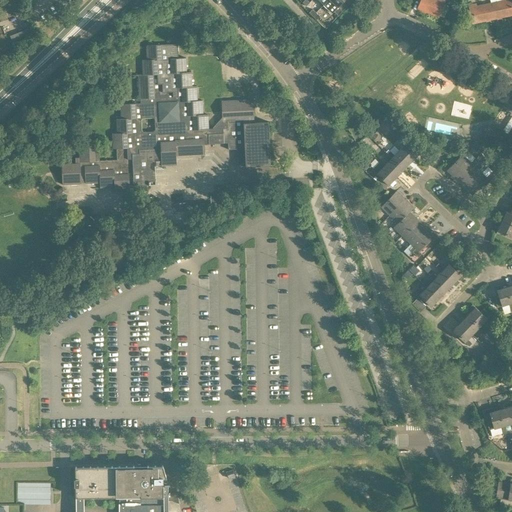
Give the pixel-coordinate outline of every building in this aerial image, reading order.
[(328,0),(324,5),(334,14),(339,9),(342,12),(351,3),(347,0),(328,0)] [(438,0),(438,1),(435,0),(421,0),(418,8),(438,17),(445,1),(443,0),(438,0)] [(490,5),(493,19),(511,14),(511,7),(510,0),(503,0),(504,2),(490,5)] [(493,19),(490,5),(476,8),(476,5),(469,6),(473,23),(493,19)] [(32,28),(12,32),(13,38),(33,34),(32,28)] [(197,87),(192,87),(191,72),(187,73),(186,59),(179,59),(178,44),(146,46),(147,60),(142,60),(143,75),(138,75),(139,99),(140,99),(140,104),(120,105),(121,119),(116,119),(117,134),(112,134),(113,149),(117,149),(117,160),(99,161),(98,144),(79,145),(79,158),(75,159),(75,164),(61,165),(62,186),(81,185),(81,183),(85,183),(85,184),(100,183),(100,188),(114,187),(114,192),(130,192),(129,187),(151,186),(150,181),(155,181),(155,166),(177,165),(176,156),(204,154),(204,144),(216,144),(228,143),(228,150),(237,149),(238,167),(252,166),(271,165),(269,122),(255,123),(254,100),(222,101),(223,118),(213,128),(213,129),(209,129),(208,115),(203,115),(202,101),(198,101),(197,87)] [(500,145),(501,142),(504,133),(505,131),(489,126),(484,139),(500,145)] [(504,133),(501,142),(511,149),(511,146),(511,129),(509,134),(504,133)] [(403,146),(399,151),(411,163),(418,155),(407,143),(409,141),(404,137),(399,142),(403,146)] [(411,163),(399,151),(394,156),(390,152),(387,154),(403,170),(411,163)] [(403,170),(387,154),(384,157),(389,162),(384,166),(396,178),(403,170)] [(455,179),(471,163),(462,155),(447,171),(455,179)] [(396,178),(384,166),(380,162),(375,167),(370,173),(374,177),(377,175),(388,186),(396,178)] [(464,187),(479,171),(471,163),(455,179),(464,187)] [(11,171),(3,174),(7,185),(15,181),(11,171)] [(479,171),(464,187),(472,195),(488,179),(479,171)] [(390,216),(405,200),(396,191),(381,207),(390,216)] [(405,200),(390,216),(398,223),(393,228),(394,228),(409,212),(414,208),(405,200)] [(409,212),(394,228),(402,236),(418,220),(409,212)] [(511,214),(510,213),(506,212),(502,221),(511,226),(511,214)] [(418,220),(402,236),(410,244),(426,228),(418,220)] [(511,226),(502,221),(497,232),(511,238),(511,226)] [(426,228),(410,244),(415,249),(412,252),(418,257),(421,254),(419,252),(435,236),(426,228)] [(441,272),(453,284),(458,279),(461,281),(464,278),(456,271),(459,267),(452,261),(444,269),(435,261),(432,264),(435,267),(441,272)] [(415,276),(419,272),(414,266),(409,270),(415,276)] [(403,275),(407,279),(411,274),(408,271),(403,275)] [(430,276),(446,291),(453,284),(441,272),(437,277),(432,273),(430,276)] [(427,288),(427,287),(439,299),(446,291),(430,276),(422,283),(427,288)] [(511,311),(511,302),(507,287),(500,289),(499,286),(495,287),(499,297),(494,299),(497,308),(508,304),(511,312),(511,311)] [(427,287),(427,288),(422,292),(418,288),(415,291),(431,307),(439,299),(427,287)] [(416,297),(410,303),(420,313),(426,307),(416,297)] [(472,310),(467,315),(485,333),(491,338),(494,335),(488,330),(482,324),(490,316),(484,309),(480,312),(472,305),(469,308),(472,310)] [(485,333),(467,315),(460,323),(472,335),(477,330),(482,335),(485,333)] [(472,335),(460,323),(453,331),(469,347),(472,344),(467,340),(472,335)] [(511,414),(510,407),(500,410),(504,426),(511,424),(511,429),(511,414)] [(507,434),(504,426),(500,410),(493,412),(492,408),(482,411),(485,420),(487,421),(489,430),(491,429),(492,435),(502,432),(505,442),(508,441),(507,434)] [(166,478),(163,466),(147,466),(147,468),(134,469),(134,466),(75,467),(75,478),(74,478),(74,486),(76,486),(76,497),(119,497),(119,511),(168,511),(168,501),(178,501),(179,505),(180,505),(175,485),(163,485),(163,478),(166,478)] [(511,479),(510,484),(498,482),(496,498),(511,500),(511,479)]
